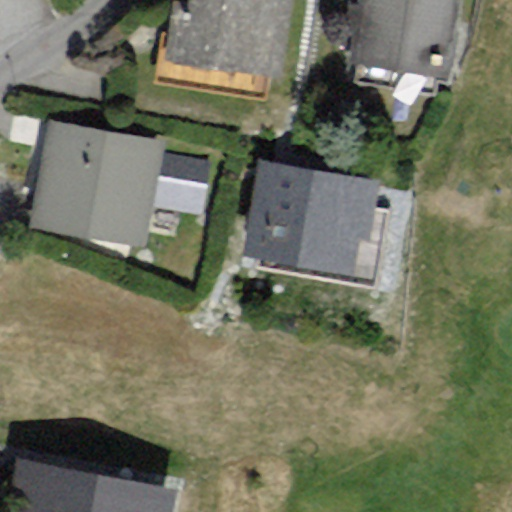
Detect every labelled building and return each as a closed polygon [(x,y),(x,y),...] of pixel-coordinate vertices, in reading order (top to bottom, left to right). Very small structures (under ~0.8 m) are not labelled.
[(286,0),(173,0),(171,17),(148,16),(139,69),(271,91),(286,0)] [(433,93),(450,0),(349,0),(335,73),(433,93)] [(144,153),(35,132),(14,227),(116,246),(125,206),(186,217),(195,171),(140,163),(144,153)] [(372,190),(240,167),(222,269),(354,292),(372,190)] [(25,462),(14,511),(172,511),(176,494),(25,462)]
